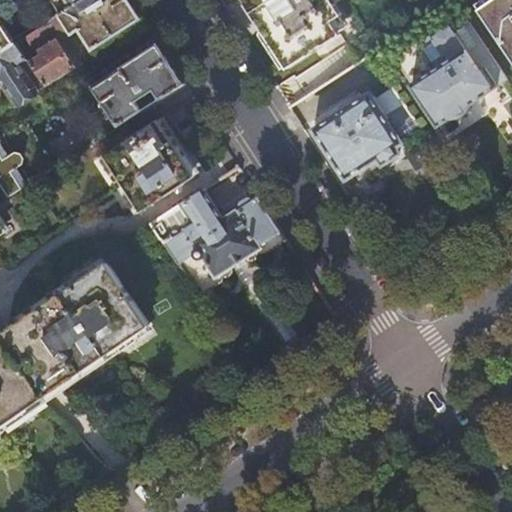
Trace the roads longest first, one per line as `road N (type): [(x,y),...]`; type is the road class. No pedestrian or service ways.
road 1 (residential): [(175,0),(409,359)]
road 2 (residential): [(182,511),(409,359)]
road 3 (residential): [(409,359),(509,511)]
road 4 (residential): [(409,359),(511,288)]
